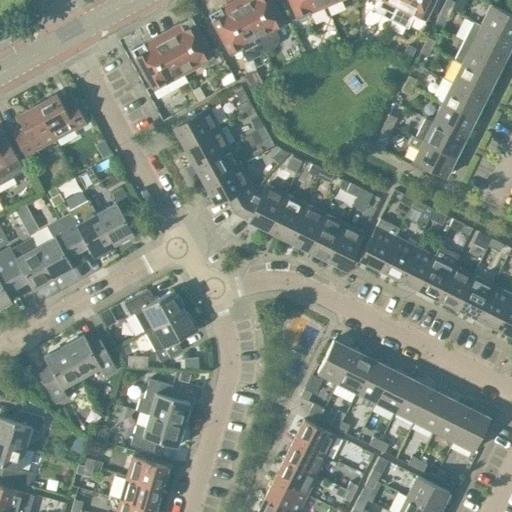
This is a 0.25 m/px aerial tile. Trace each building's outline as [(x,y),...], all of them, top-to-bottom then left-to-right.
[(242,0),(237,3),(264,52),(277,45),(279,37),(275,31),(286,25),(272,0),(242,0)] [(288,0),(297,19),(299,18),(300,20),(302,21),(307,19),(308,16),(307,14),(326,6),(322,0),(288,0)] [(377,13),(390,19),(399,0),(377,0),(379,0),(375,8),(377,13)] [(399,0),(390,19),(408,28),(413,18),(423,23),(434,0),(399,0)] [(445,0),(443,6),(451,10),(455,2),(451,0),(445,0)] [(241,49),(247,61),(264,52),(237,3),(222,11),(220,7),(208,14),(230,55),(241,49)] [(480,24),(511,40),(511,14),(490,4),(480,24)] [(439,13),(447,17),(451,10),(443,6),(439,13)] [(164,38),(183,74),(214,58),(191,17),(179,23),(181,28),(164,38)] [(463,40),(503,60),(511,41),(511,40),(480,24),(473,21),(463,40)] [(423,44),(431,48),(435,40),(427,37),(423,44)] [(143,43),(131,49),(153,90),(167,83),(171,90),(187,81),(183,74),(164,38),(146,48),(143,43)] [(461,63),(493,79),(503,60),(463,40),(454,59),(461,63)] [(420,52),(428,56),(431,48),(423,44),(420,52)] [(451,82),(484,98),(493,79),(461,63),(451,82)] [(404,83),(412,87),(416,79),(408,75),(404,83)] [(442,102),(474,118),(484,98),(451,82),(442,102)] [(400,91),(408,95),(412,87),(404,83),(400,91)] [(235,92),(241,103),(248,99),(242,88),(235,92)] [(36,104),(55,139),(75,128),(75,129),(86,123),(74,100),(63,106),(56,93),(36,104)] [(432,121),(464,137),(474,118),(442,102),(432,121)] [(12,133),(25,156),(36,150),(35,149),(55,139),(36,104),(16,115),(23,128),(12,133)] [(173,126),(184,146),(218,127),(207,107),(173,126)] [(385,122),(393,125),(397,118),(389,114),(385,122)] [(250,119),(256,131),(263,126),(257,115),(250,119)] [(415,137),(455,156),(464,137),(432,121),(425,117),(415,137)] [(381,129),(389,133),(393,125),(385,122),(381,129)] [(256,131),(262,141),(269,137),(263,126),(256,131)] [(184,146),(194,165),(229,146),(218,127),(184,146)] [(412,161),(444,177),(455,156),(415,137),(411,135),(407,144),(417,150),(412,161)] [(0,183),(24,170),(6,137),(0,140),(0,183)] [(194,165),(204,184),(239,165),(229,146),(194,165)] [(307,171),(318,176),(322,169),(311,163),(307,171)] [(227,196),(235,211),(253,191),(249,184),(239,165),(204,184),(215,203),(227,196)] [(318,176),(330,182),(333,174),(322,169),(318,176)] [(346,190),(357,196),(361,188),(350,182),(346,190)] [(248,220),(268,230),(285,194),(265,184),(260,195),(253,191),(235,211),(249,218),(248,220)] [(115,202),(96,213),(113,244),(116,243),(117,244),(129,238),(128,236),(133,234),(123,215),(133,209),(122,188),(110,194),(115,202)] [(357,196),(368,201),(372,193),(361,188),(357,196)] [(398,201),(410,206),(413,199),(402,193),(398,201)] [(268,230),(287,239),(304,204),(285,194),(268,230)] [(72,215),(61,221),(77,250),(87,244),(93,255),(98,253),(100,254),(111,248),(110,246),(113,244),(96,213),(88,199),(77,206),(69,210),(72,215)] [(410,206),(421,212),(424,204),(413,199),(410,206)] [(287,239),(306,249),(324,214),(304,204),(287,239)] [(306,249),(326,258),(343,223),(324,214),(306,249)] [(448,226),(459,231),(463,224),(452,218),(448,226)] [(54,236),(35,246),(52,278),(55,276),(56,278),(68,272),(67,270),(72,267),(66,256),(77,250),(61,221),(49,228),(54,236)] [(326,258),(345,268),(363,233),(343,223),(326,258)] [(359,259),(379,269),(395,237),(375,227),(359,259)] [(395,237),(379,269),(398,278),(414,246),(416,241),(409,238),(406,242),(395,237)] [(11,249),(0,254),(0,255),(17,286),(27,280),(32,289),(37,286),(39,288),(50,282),(49,279),(52,278),(35,246),(30,238),(11,249)] [(488,245),(498,250),(502,243),(491,238),(488,245)] [(437,298),(453,266),(458,255),(439,245),(433,256),(418,288),(437,298)] [(398,278),(418,288),(433,256),(414,246),(398,278)] [(0,308),(7,305),(6,303),(11,300),(6,291),(17,286),(0,255),(0,308)] [(437,298),(456,307),(472,275),(453,266),(437,298)] [(456,307),(476,317),(491,285),(472,275),(456,307)] [(476,317),(495,326),(510,294),(491,285),(476,317)] [(134,312),(144,331),(184,309),(182,306),(184,305),(178,294),(176,294),(173,289),(154,299),(148,289),(124,302),(130,314),(134,312)] [(495,326),(511,335),(511,295),(510,294),(495,326)] [(144,331),(161,362),(182,350),(176,339),(195,329),(192,324),(194,323),(188,311),(185,312),(184,309),(144,331)] [(66,343),(63,345),(81,377),(99,366),(104,374),(115,368),(104,347),(99,339),(89,345),(83,334),(78,337),(77,335),(66,341),(66,343)] [(317,371),(337,381),(353,350),(332,340),(317,371)] [(38,372),(54,402),(66,395),(62,387),(81,377),(63,345),(60,347),(59,345),(48,351),(48,353),(43,356),(49,367),(38,372)] [(337,381),(356,391),(372,359),(353,350),(337,381)] [(356,391),(376,401),(391,369),(372,359),(356,391)] [(376,401),(395,410),(411,378),(391,369),(376,401)] [(136,410),(149,414),(183,424),(184,421),(186,421),(190,409),(188,408),(190,402),(169,396),(172,385),(149,378),(144,398),(139,398),(136,410)] [(395,410),(414,420),(430,388),(411,378),(395,410)] [(300,396),(307,400),(311,392),(304,388),(300,396)] [(414,420),(434,430),(450,398),(430,388),(414,420)] [(434,430),(453,439),(469,407),(450,398),(434,430)] [(308,414),(319,419),(324,408),(313,403),(308,414)] [(453,439),(473,450),(489,417),(469,407),(453,439)] [(0,440),(25,448),(31,427),(40,429),(43,417),(20,410),(17,421),(0,416),(0,440)] [(130,445),(153,451),(156,440),(177,446),(178,440),(181,440),(184,428),(182,427),(183,424),(149,414),(145,427),(136,424),(130,445)] [(330,425),(338,429),(341,421),(334,417),(330,425)] [(293,439),(325,455),(336,435),(303,418),(293,439)] [(338,429),(345,432),(349,424),(341,421),(338,429)] [(368,444),(376,448),(380,440),(372,436),(368,444)] [(284,458),(316,474),(325,455),(293,439),(284,458)] [(1,477),(28,484),(31,472),(19,468),(25,448),(0,440),(0,463),(4,465),(1,477)] [(376,448),(384,452),(388,444),(380,440),(376,448)] [(361,457),(369,461),(373,453),(365,449),(361,457)] [(126,478),(161,488),(167,466),(132,456),(126,478)] [(407,463),(415,467),(419,459),(411,456),(407,463)] [(84,466),(92,468),(94,460),(86,457),(84,466)] [(274,477),(306,494),(316,474),(284,458),(274,477)] [(415,467),(422,471),(426,463),(419,459),(415,467)] [(81,474),(90,476),(92,468),(84,466),(81,474)] [(368,476),(376,480),(380,472),(372,469),(368,476)] [(434,477),(442,481),(446,473),(438,469),(434,477)] [(406,495),(438,511),(448,491),(416,475),(406,495)] [(365,484),(372,488),(376,480),(368,476),(365,484)] [(264,497),(294,511),(297,511),(306,494),(274,477),(264,497)] [(120,499),(155,509),(161,488),(126,478),(120,499)] [(345,489),(353,493),(357,485),(349,482),(345,489)] [(0,484),(0,508),(12,511),(18,511),(24,492),(0,484)] [(342,497),(349,501),(353,493),(345,489),(342,497)] [(397,511),(437,511),(438,511),(406,495),(397,511)] [(256,511),(294,511),(264,497),(256,511)] [(72,507),(80,509),(83,501),(74,499),(72,507)] [(116,511),(153,511),(155,509),(120,499),(116,511)]
